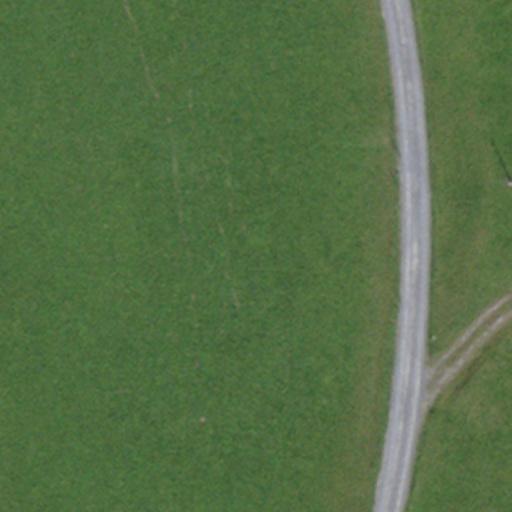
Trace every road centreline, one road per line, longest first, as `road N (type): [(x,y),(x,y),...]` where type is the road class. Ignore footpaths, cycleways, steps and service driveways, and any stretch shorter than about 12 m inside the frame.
road 1 (track): [(385,511),(416,213),(399,0)]
road 2 (track): [(397,423),(511,309)]
